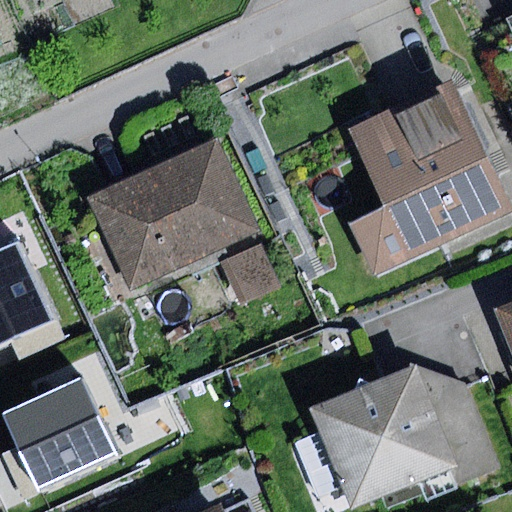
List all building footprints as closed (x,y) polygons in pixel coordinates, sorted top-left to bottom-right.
[(511,202),(453,84),(356,132),(392,205),(417,257),(511,209),(511,202)] [(260,230),(219,142),(92,201),(134,289),(260,230)] [(417,257),(392,205),(352,225),(377,276),(417,257)] [(0,252),(0,346),(54,324),(20,244),(0,252)] [(258,249),(225,265),(245,306),(278,290),(258,249)] [(511,303),(496,309),(511,347),(511,303)] [(356,393),(313,411),(354,511),(459,469),(418,368),(373,386),(360,379),(356,393)] [(466,385),(418,368),(459,469),(466,485),(501,471),(466,385)] [(118,459),(85,379),(7,412),(41,491),(118,459)]
